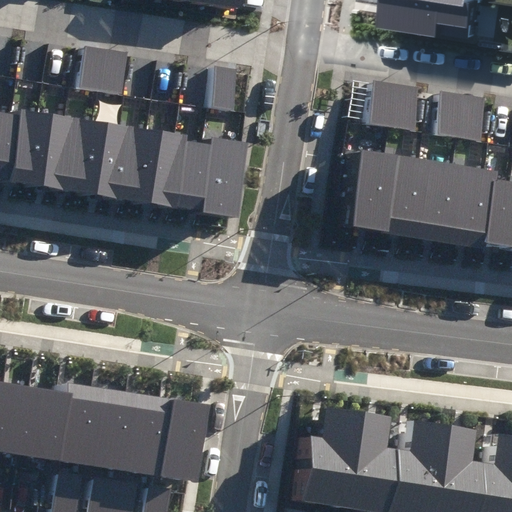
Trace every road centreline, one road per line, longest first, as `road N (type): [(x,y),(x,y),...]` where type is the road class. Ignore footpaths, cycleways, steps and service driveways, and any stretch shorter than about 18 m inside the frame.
road 1 (residential): [(0,5),(301,52)]
road 2 (tertiary): [(0,271),(262,311)]
road 3 (residential): [(301,52),(262,311)]
road 4 (tertiary): [(262,311),(511,343)]
road 5 (residential): [(301,52),(511,85)]
road 6 (residential): [(262,311),(231,511)]
